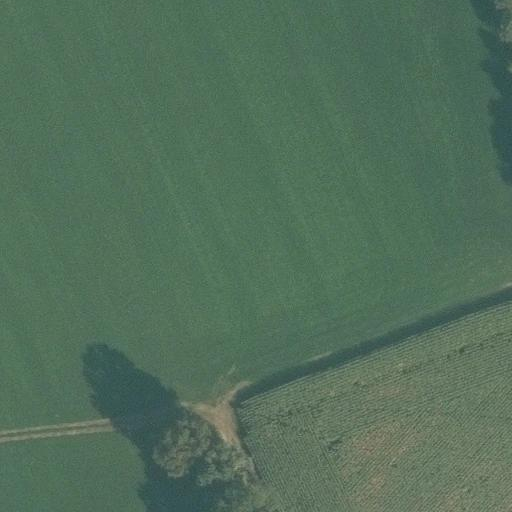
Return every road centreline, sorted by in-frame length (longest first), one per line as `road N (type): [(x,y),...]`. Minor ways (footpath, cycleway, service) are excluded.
road 1 (track): [(256,511),(195,389),(0,421)]
road 2 (track): [(195,389),(333,365),(511,295)]
